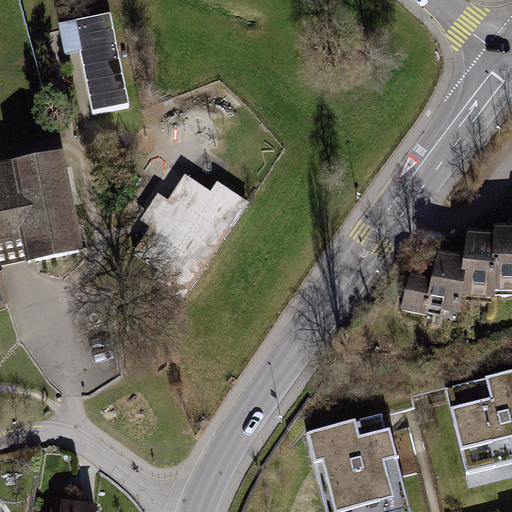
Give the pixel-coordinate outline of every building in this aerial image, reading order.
[(114,15),(60,25),(66,54),(82,51),(94,113),(131,106),(114,15)] [(0,309),(13,304),(0,255),(0,243),(23,240),(28,263),(83,251),(65,153),(0,166),(0,309)] [(169,201),(158,194),(140,221),(152,228),(134,255),(191,292),(249,202),(218,182),(211,193),(185,177),(169,201)] [(511,293),(511,228),(489,230),(489,233),(487,294),(511,293)] [(487,301),(487,294),(489,233),(461,232),(459,256),(455,298),(487,301)] [(453,314),(455,298),(459,256),(425,252),(421,277),(404,276),(395,316),(420,321),(421,312),(453,314)] [(511,378),(444,394),(464,477),(511,465),(511,378)] [(406,511),(383,418),(302,438),(321,511),(406,511)]
